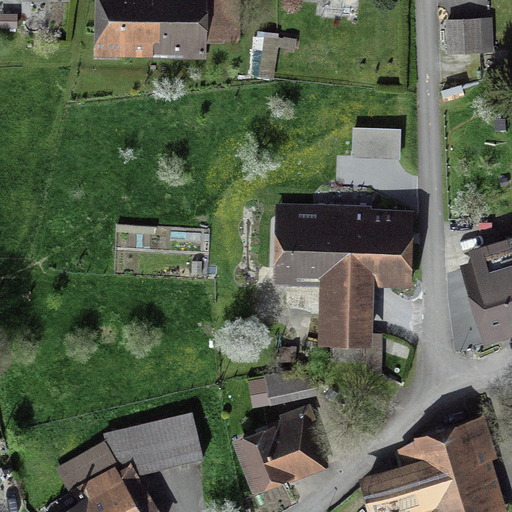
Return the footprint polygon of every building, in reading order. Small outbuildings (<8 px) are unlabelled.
[(97,0),(96,51),(200,53),(200,0),(97,0)] [(479,19),(450,21),(452,50),(481,48),(479,19)] [(406,164),(403,108),(350,111),(353,167),(406,164)] [(397,210),(255,205),(258,266),(314,269),(317,328),(365,336),(370,279),(400,279),(397,210)] [(489,338),(511,330),(511,259),(468,275),(489,338)] [(306,403),(247,429),(266,488),(319,467),(306,403)] [(509,511),(483,419),(394,444),(401,469),(358,481),(367,511),(509,511)] [(157,511),(137,475),(70,502),(75,511),(157,511)]
